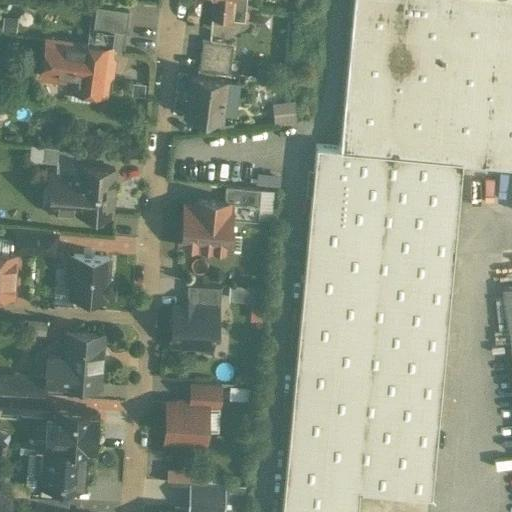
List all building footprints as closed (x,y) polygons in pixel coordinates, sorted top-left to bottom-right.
[(232,0),(210,0),(209,17),(231,19),(232,0)] [(245,0),(232,0),(231,19),(243,20),(245,0)] [(511,0),(353,0),(340,146),(339,148),(461,160),(511,164),(511,0)] [(128,9),(95,5),(92,26),(125,31),(128,9)] [(125,31),(92,26),(90,44),(110,46),(110,47),(123,49),(125,31)] [(90,44),(77,42),(76,42),(45,38),(41,74),(72,78),(70,88),(104,93),(106,73),(110,73),(112,71),(113,60),(112,58),(108,58),(110,47),(110,46),(90,44)] [(233,44),(202,39),(198,67),(228,72),(233,44)] [(225,78),(190,74),(185,114),(221,119),(225,78)] [(276,99),(279,120),(300,117),(297,97),(276,99)] [(461,160),(339,148),(340,146),(316,143),(281,511),(355,511),(358,487),(430,494),(461,160)] [(72,148),(44,145),(44,146),(45,146),(44,159),(43,159),(43,160),(71,163),(72,148)] [(114,167),(78,164),(77,176),(73,176),(73,174),(56,173),(53,208),(111,213),(114,167)] [(260,187),(225,184),(223,200),(228,200),(227,206),(231,206),(230,216),(257,218),(258,205),(260,188),(260,187)] [(272,189),(260,188),(258,205),(271,206),(272,189)] [(223,200),(197,197),(196,203),(184,201),(182,226),(179,225),(177,243),(226,248),(230,216),(231,206),(227,206),(228,200),(223,200)] [(56,233),(12,229),(11,236),(8,236),(8,243),(11,243),(10,248),(54,251),(56,233)] [(13,254),(0,252),(0,292),(11,293),(13,254)] [(108,255),(73,253),(71,279),(70,279),(69,295),(105,298),(105,295),(111,295),(112,278),(106,277),(108,255)] [(511,266),(501,268),(503,286),(511,284),(511,266)] [(221,286),(187,284),(186,298),(187,298),(193,305),(217,306),(217,308),(219,308),(221,286)] [(263,285),(247,284),(246,297),(262,298),(263,285)] [(511,284),(503,286),(511,359),(511,284)] [(193,305),(187,298),(186,298),(179,304),(173,304),(171,342),(210,344),(211,329),(215,329),(217,308),(217,306),(193,305)] [(102,333),(65,330),(65,335),(54,334),(54,335),(65,336),(63,355),(47,354),(46,375),(45,380),(98,384),(102,333)] [(46,375),(11,373),(10,393),(12,393),(44,395),(45,380),(46,375)] [(220,382),(190,380),(189,401),(207,403),(207,404),(219,405),(220,382)] [(44,395),(12,393),(11,407),(43,409),(44,395)] [(189,401),(167,400),(164,438),(204,441),(207,404),(207,403),(189,401)] [(96,411),(53,408),(50,446),(85,448),(93,449),(96,411)] [(50,446),(41,445),(38,484),(82,487),(85,448),(50,446)] [(29,481),(0,478),(0,492),(28,494),(29,481)] [(241,511),(244,484),(188,480),(187,507),(204,508),(203,511),(241,511)] [(67,511),(68,498),(34,496),(34,511),(47,511),(61,511),(67,511)]
